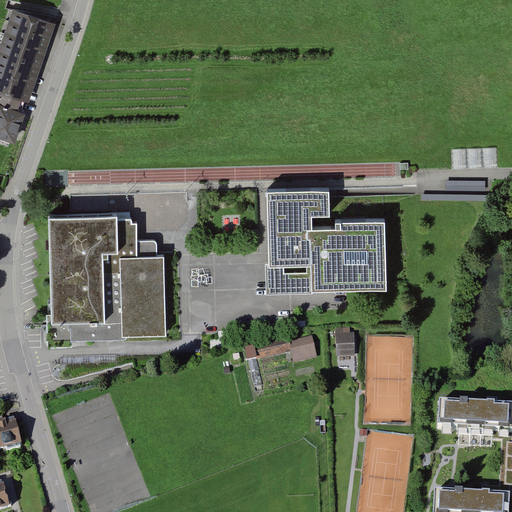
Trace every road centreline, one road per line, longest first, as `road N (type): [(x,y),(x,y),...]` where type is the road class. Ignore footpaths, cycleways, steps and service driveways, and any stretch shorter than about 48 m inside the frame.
road 1 (residential): [(62,511),(8,322),(7,236)]
road 2 (residential): [(7,236),(84,0)]
